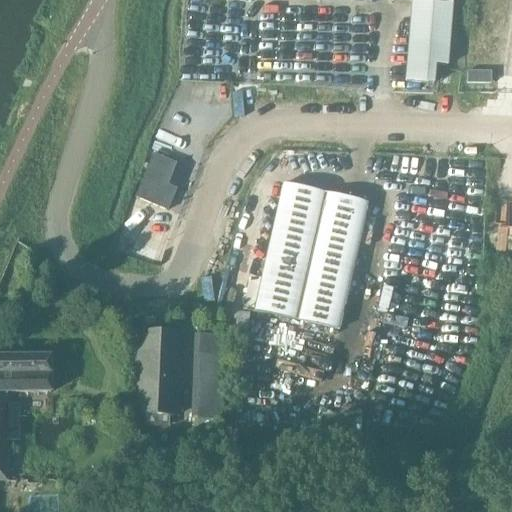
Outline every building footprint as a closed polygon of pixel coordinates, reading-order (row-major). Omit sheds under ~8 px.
[(404,81),(432,83),(433,64),(446,65),(450,0),(390,0),(410,2),(404,81)] [(467,71),(467,83),(491,83),(491,71),(467,71)] [(134,197),(166,210),(176,188),(167,185),(176,163),(152,154),(134,197)] [(254,310),(296,319),(324,193),(282,184),(254,310)] [(324,193),(296,319),(338,329),(366,203),(324,193)] [(137,331),(133,414),(176,416),(180,333),(137,331)] [(0,480),(7,480),(7,442),(7,406),(7,393),(50,392),(50,357),(0,356),(0,480)]
